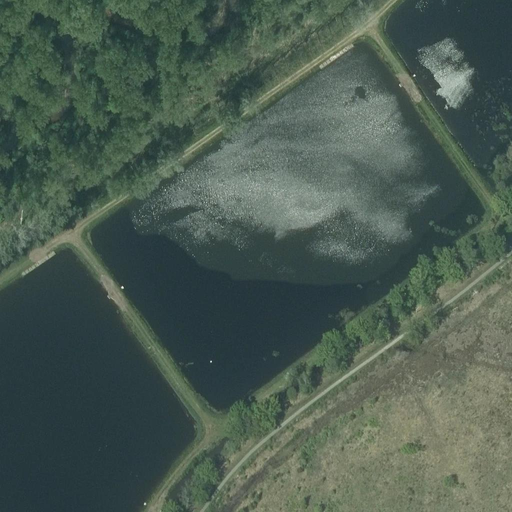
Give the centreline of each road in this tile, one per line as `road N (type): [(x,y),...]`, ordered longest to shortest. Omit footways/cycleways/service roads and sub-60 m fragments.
road 1 (track): [(391,0),(0,279)]
road 2 (track): [(511,244),(268,430),(195,511)]
